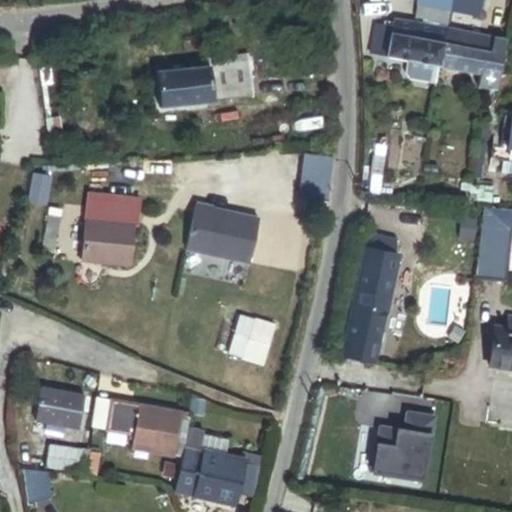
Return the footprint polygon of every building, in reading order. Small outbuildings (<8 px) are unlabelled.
[(450,0),(416,0),(416,3),(448,10),(450,0)] [(450,0),(448,10),(479,16),(481,0),(450,0)] [(448,10),(416,3),(415,16),(445,23),(448,10)] [(438,66),(445,28),(393,19),(391,26),(374,24),(369,53),(438,66)] [(497,78),(504,40),(445,28),(438,66),(497,78)] [(209,67),(154,73),(159,109),(251,97),(246,55),(208,60),(209,67)] [(334,159),(306,155),(299,198),(327,202),(334,159)] [(188,246),(244,259),(253,218),(195,204),(188,246)] [(501,282),(507,231),(511,231),(511,210),(481,208),(473,279),(501,282)] [(85,213),(79,260),(129,265),(133,226),(103,223),(104,215),(85,213)] [(396,242),(370,236),(368,249),(364,248),(342,356),(373,363),(383,315),(384,315),(397,255),(393,254),(396,242)] [(253,319),(238,314),(227,353),(241,358),(253,319)] [(506,329),(493,327),(487,368),(511,371),(511,317),(508,316),(506,329)] [(262,364),(274,325),(253,319),(241,358),(262,364)] [(82,397),(40,389),(35,420),(48,422),(47,429),(62,432),(63,425),(76,427),(82,397)] [(203,399),(191,397),(187,418),(199,421),(203,399)] [(105,430),(110,401),(95,398),(90,427),(105,430)] [(171,456),(180,413),(110,401),(105,430),(128,434),(126,439),(133,441),(132,448),(171,456)] [(433,419),(407,415),(404,433),(381,429),(372,474),(423,482),(433,419)] [(203,430),(188,427),(173,492),(235,506),(238,493),(252,496),(260,455),(241,451),(240,457),(199,449),(203,430)] [(80,450),(47,445),(44,466),(77,471),(80,450)] [(47,472),(24,476),(28,502),(51,498),(47,472)]
